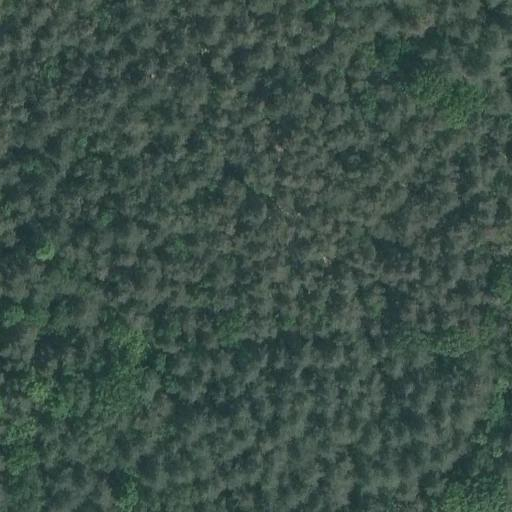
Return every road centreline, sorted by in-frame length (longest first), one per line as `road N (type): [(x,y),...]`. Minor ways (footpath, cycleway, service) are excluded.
road 1 (track): [(511,345),(428,511)]
road 2 (track): [(511,83),(378,0)]
